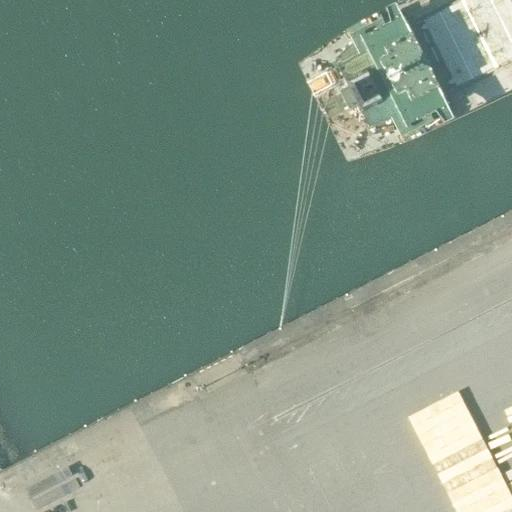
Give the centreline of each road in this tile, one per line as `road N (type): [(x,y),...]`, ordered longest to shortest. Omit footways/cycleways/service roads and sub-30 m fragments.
road 1 (unknown): [(156,511),(173,482),(259,405),(511,269)]
road 2 (unknown): [(251,511),(511,366)]
